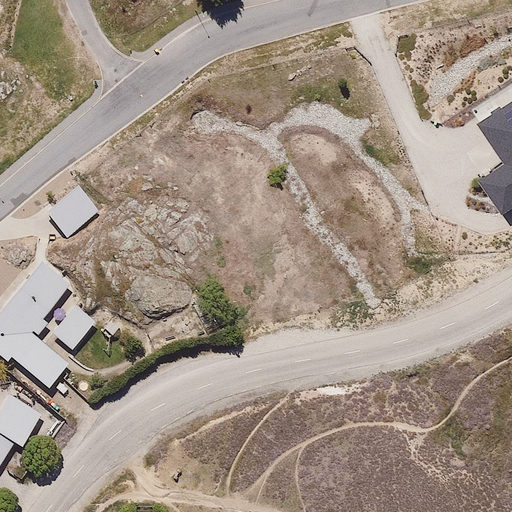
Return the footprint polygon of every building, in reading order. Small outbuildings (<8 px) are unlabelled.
[(511,106),(481,125),(507,165),(481,179),(504,217),(511,212),(511,106)] [(87,202),(70,181),(42,204),(59,225),(87,202)] [(33,327),(27,321),(53,291),(21,263),(0,287),(0,358),(32,386),(48,368),(15,339),(20,333),(24,336),(33,327)] [(78,319),(63,306),(44,327),(59,341),(78,319)] [(0,388),(0,428),(14,436),(32,407),(0,388)]
